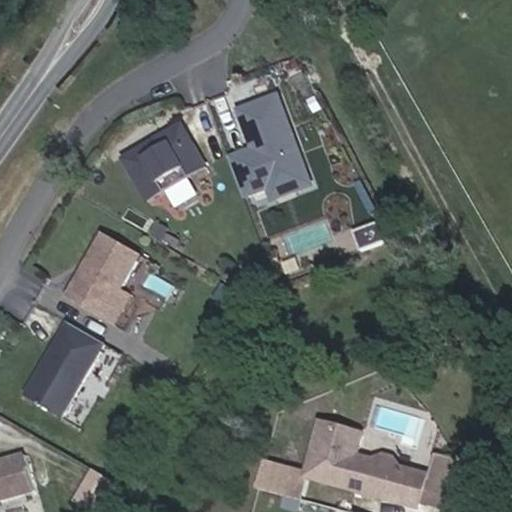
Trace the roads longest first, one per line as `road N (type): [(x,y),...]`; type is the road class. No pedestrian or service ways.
road 1 (residential): [(0,261),(88,115),(235,18),(242,0)]
road 2 (tertiary): [(0,137),(93,0)]
